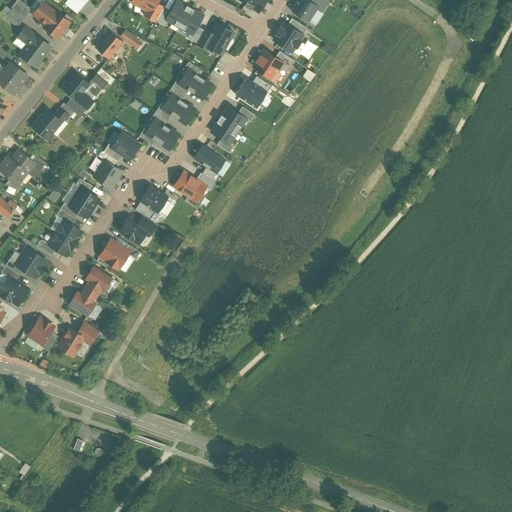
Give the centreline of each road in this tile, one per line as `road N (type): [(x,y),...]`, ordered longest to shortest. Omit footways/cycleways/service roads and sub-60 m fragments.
road 1 (secondary): [(379,511),(93,404)]
road 2 (residential): [(167,174),(163,198),(185,225),(186,246),(93,404)]
road 3 (residential): [(0,350),(141,172),(167,174)]
road 4 (residential): [(114,0),(0,139)]
road 5 (residential): [(167,174),(260,33)]
